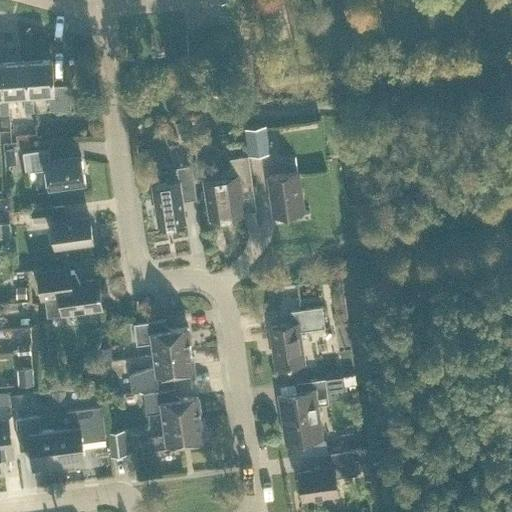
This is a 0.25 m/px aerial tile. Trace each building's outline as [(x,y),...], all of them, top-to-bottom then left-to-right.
[(49,109),(71,108),(69,83),(54,85),(52,59),(26,61),(29,93),(32,93),(48,91),(49,109)] [(34,110),(32,93),(29,93),(26,61),(2,62),(4,95),(8,94),(23,93),(25,111),(34,110)] [(0,112),(9,112),(8,94),(4,95),(2,62),(0,62),(0,112)] [(213,86),(209,89),(208,93),(210,97),(219,99),(222,96),(223,91),(221,88),(213,86)] [(249,154),(269,152),(265,124),(245,127),(249,154)] [(16,162),(14,147),(4,148),(6,163),(16,162)] [(48,188),(85,183),(81,155),(50,159),(48,147),(22,151),(25,171),(45,168),(48,188)] [(220,167),(222,177),(204,180),(209,216),(244,211),(241,190),(253,188),(247,154),(229,157),(231,166),(220,167)] [(182,200),(196,198),(191,164),(176,166),(178,180),(152,184),(158,224),(186,220),(182,200)] [(273,215),(303,210),(298,171),(268,175),(273,215)] [(67,217),(65,203),(30,208),(32,222),(67,217)] [(54,246),(93,240),(89,217),(51,222),(54,246)] [(0,236),(11,235),(10,222),(0,222),(0,236)] [(62,313),(102,308),(97,278),(75,281),(73,267),(38,272),(41,296),(44,296),(47,314),(62,312),(62,313)] [(16,287),(16,298),(26,298),(26,286),(16,287)] [(299,330),(324,326),(321,305),(290,310),(291,322),(270,325),(276,367),(304,362),(299,330)] [(154,353),(191,348),(188,326),(166,329),(165,318),(133,322),(136,344),(152,341),(154,353)] [(17,350),(30,349),(30,339),(17,340),(17,350)] [(119,393),(131,391),(139,390),(139,389),(174,384),(173,373),(194,370),(191,348),(154,353),(156,364),(129,373),(129,375),(117,377),(119,393)] [(34,383),(33,366),(16,367),(18,384),(34,383)] [(314,392),(320,391),(319,378),(295,382),(297,394),(280,396),(286,439),(320,434),(314,392)] [(164,422),(201,417),(197,395),(176,398),(175,387),(143,392),(146,413),(162,411),(164,422)] [(53,404),(67,402),(65,388),(51,389),(53,404)] [(8,390),(0,391),(0,404),(10,403),(8,390)] [(26,391),(9,394),(10,405),(28,403),(26,391)] [(395,403),(386,403),(387,420),(396,419),(395,403)] [(84,457),(82,441),(105,438),(101,405),(66,410),(69,426),(54,428),(59,460),(84,457)] [(59,460),(54,428),(40,430),(38,414),(15,417),(20,449),(31,448),(33,464),(59,460)] [(168,444),(204,439),(201,417),(164,422),(165,432),(149,435),(151,448),(168,446),(168,444)] [(1,452),(12,450),(7,418),(0,419),(0,468),(3,468),(1,452)] [(111,454),(127,452),(124,428),(108,430),(111,454)] [(356,473),(355,465),(352,448),(324,452),(327,466),(298,471),(302,498),(338,493),(335,476),(356,473)]
